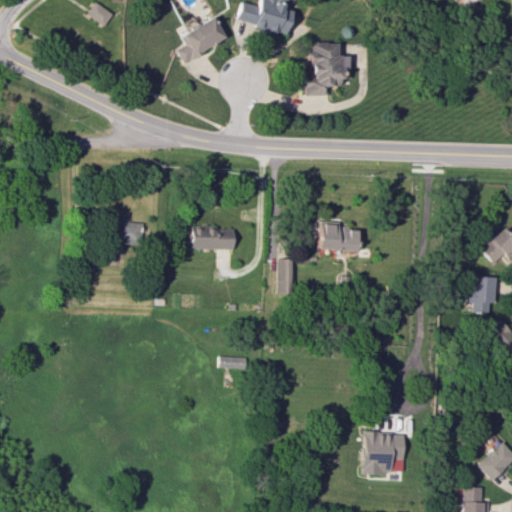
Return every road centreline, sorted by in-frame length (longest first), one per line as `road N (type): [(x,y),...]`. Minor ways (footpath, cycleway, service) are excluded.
road 1 (residential): [(511,157),(234,145)]
road 2 (residential): [(234,145),(143,124),(0,55)]
road 3 (residential): [(143,124),(111,142),(0,140)]
